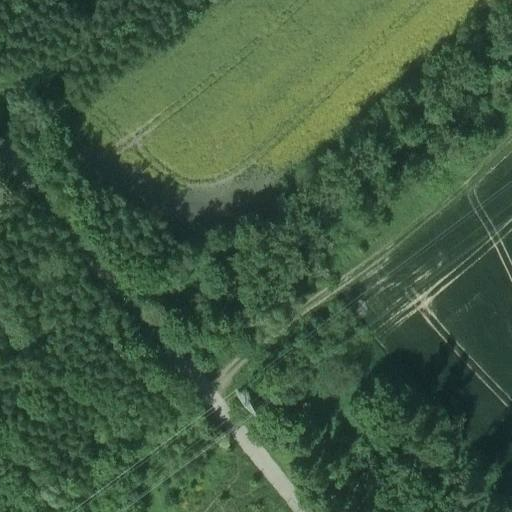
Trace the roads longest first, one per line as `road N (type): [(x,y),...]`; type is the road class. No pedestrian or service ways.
road 1 (track): [(0,147),(303,511)]
road 2 (track): [(207,393),(511,131)]
road 3 (track): [(92,0),(83,34),(62,57),(0,85)]
